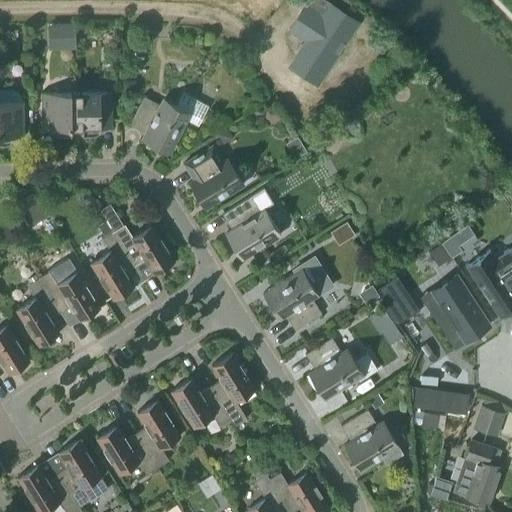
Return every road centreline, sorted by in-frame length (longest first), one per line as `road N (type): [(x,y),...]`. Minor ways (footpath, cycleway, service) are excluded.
road 1 (residential): [(215,276),(13,399),(17,423),(37,437),(240,312)]
road 2 (residential): [(215,276),(157,190),(129,170),(0,173)]
road 3 (residential): [(362,511),(240,312)]
